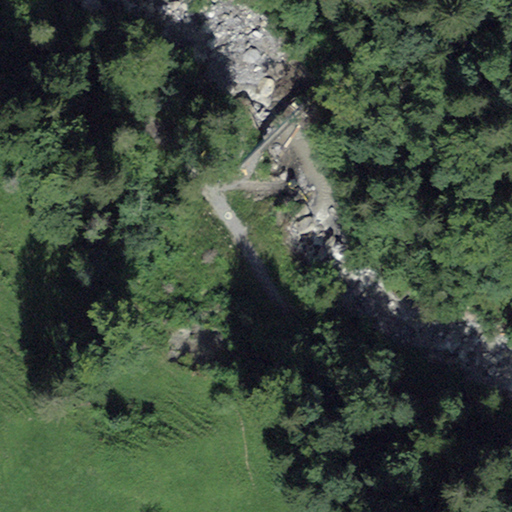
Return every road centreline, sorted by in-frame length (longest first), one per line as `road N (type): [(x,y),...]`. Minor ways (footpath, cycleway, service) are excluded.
road 1 (track): [(216,191),(297,328),(375,435),(459,511)]
road 2 (track): [(0,30),(57,40),(216,191)]
